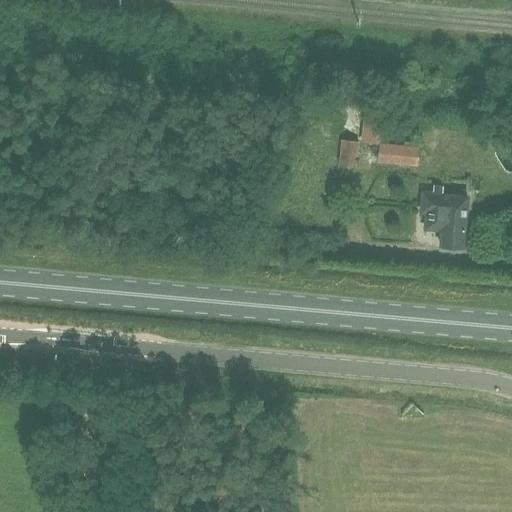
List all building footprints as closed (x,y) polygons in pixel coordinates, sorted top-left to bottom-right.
[(377,146),(382,108),(366,106),(360,143),(377,146)] [(426,130),(425,168),(438,168),(439,130),(426,130)] [(356,166),(359,140),(341,139),(338,164),(356,166)] [(413,162),(415,145),(380,142),(379,158),(413,162)] [(443,193),(443,185),(433,184),(432,192),(422,191),(420,211),(426,211),(424,228),(441,229),(440,244),(462,247),(467,195),(443,193)]
